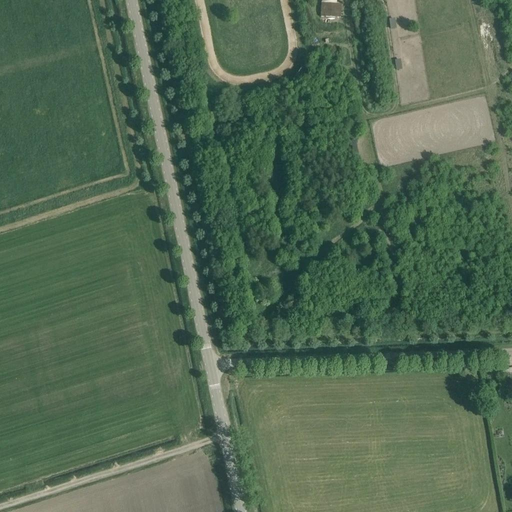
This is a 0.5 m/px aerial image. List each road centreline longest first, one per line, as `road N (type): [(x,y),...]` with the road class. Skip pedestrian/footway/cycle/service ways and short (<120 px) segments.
road 1 (unclassified): [(209,363),(132,0)]
road 2 (unclassified): [(209,363),(511,352)]
road 3 (track): [(0,505),(224,435)]
road 4 (unclassified): [(241,511),(209,363)]
